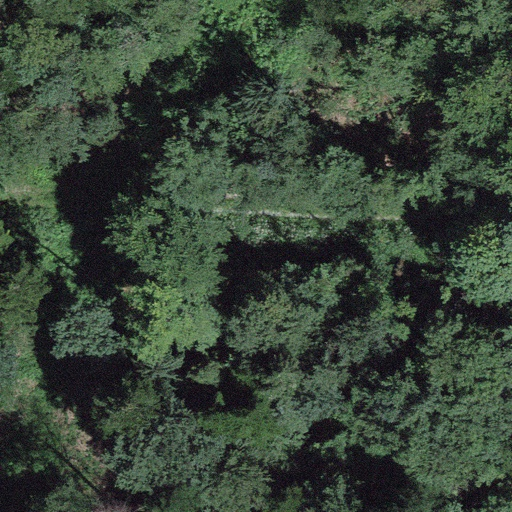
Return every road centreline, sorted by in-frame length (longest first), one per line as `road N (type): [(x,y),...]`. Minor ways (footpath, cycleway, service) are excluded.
road 1 (trunk): [(344,0),(122,511)]
road 2 (track): [(511,201),(414,208),(77,201),(0,191)]
